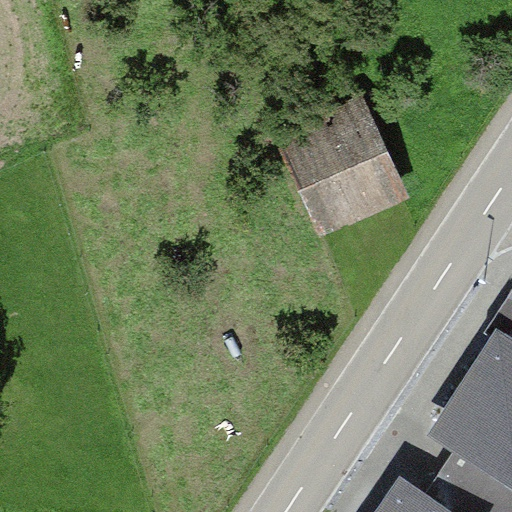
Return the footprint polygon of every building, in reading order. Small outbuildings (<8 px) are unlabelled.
[(271,135),(318,242),(412,201),(365,94),(271,135)] [(511,292),(500,313),(511,320),(511,292)] [(511,326),(501,319),(433,422),(511,473),(511,326)] [(511,511),(511,475),(457,443),(436,478),(491,511),(511,511)] [(485,511),(403,462),(372,511),(485,511)]
